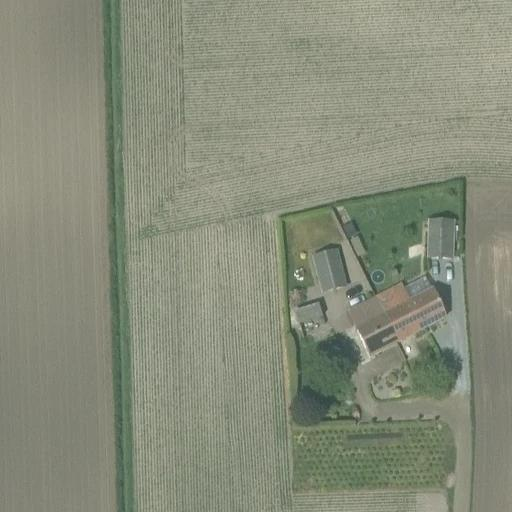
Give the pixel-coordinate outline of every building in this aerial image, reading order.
[(428,222),(427,261),(452,262),(454,223),(428,222)] [(312,257),(322,295),(346,288),(337,251),(312,257)] [(397,345),(445,320),(432,292),(409,304),(400,287),(375,300),(397,345)] [(397,345),(375,300),(348,314),(369,360),(397,345)] [(290,312),(293,324),(317,319),(314,306),(290,312)]
